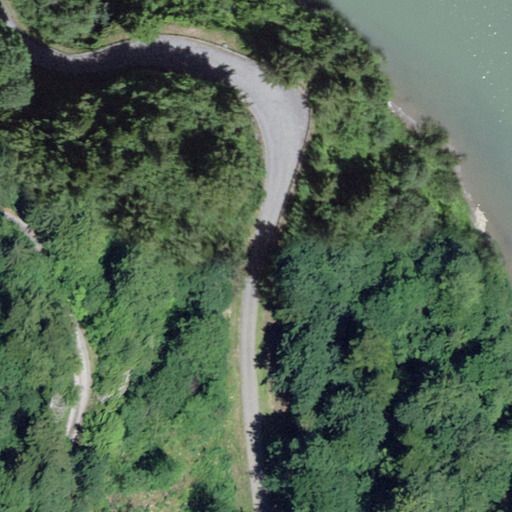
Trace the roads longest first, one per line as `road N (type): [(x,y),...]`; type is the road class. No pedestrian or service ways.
road 1 (residential): [(264,511),(248,363),(280,113),(255,84),(213,59),(157,50),(97,62),(59,59),(23,41),(0,11)]
road 2 (track): [(0,214),(30,241),(80,339),(82,390),(58,511)]
